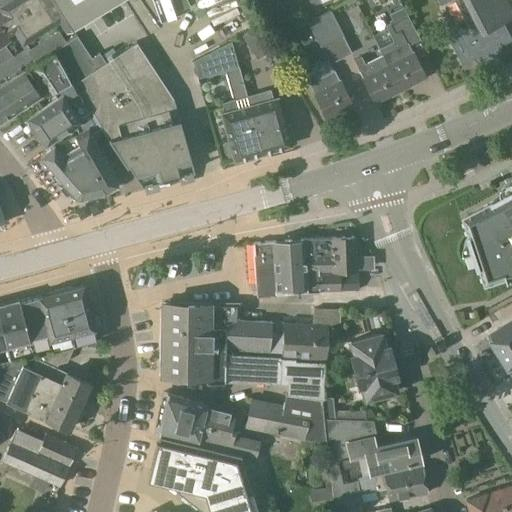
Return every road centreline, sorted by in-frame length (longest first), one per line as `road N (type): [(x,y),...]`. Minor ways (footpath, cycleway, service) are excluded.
road 1 (tertiary): [(101,243),(368,168)]
road 2 (residential): [(102,511),(124,370),(101,243)]
road 3 (residential): [(410,280),(405,355),(453,511)]
road 4 (tertiary): [(511,449),(410,280)]
road 5 (tertiary): [(368,168),(511,108)]
